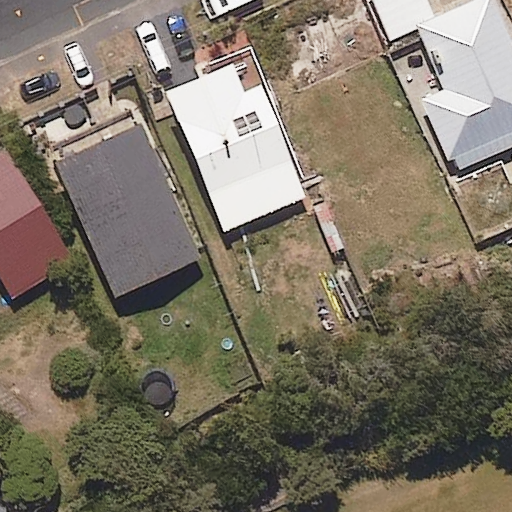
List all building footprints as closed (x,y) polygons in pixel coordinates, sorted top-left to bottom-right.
[(307,0),(268,19),(290,66),(343,40),(323,0),(307,0)] [(511,29),(498,0),(430,0),(412,9),(435,72),(410,82),(442,147),(511,111),(511,29)] [(243,67),(157,104),(201,211),(288,176),(243,67)] [(125,107),(32,143),(93,278),(181,238),(125,107)] [(0,158),(0,282),(2,286),(56,251),(0,158)]
